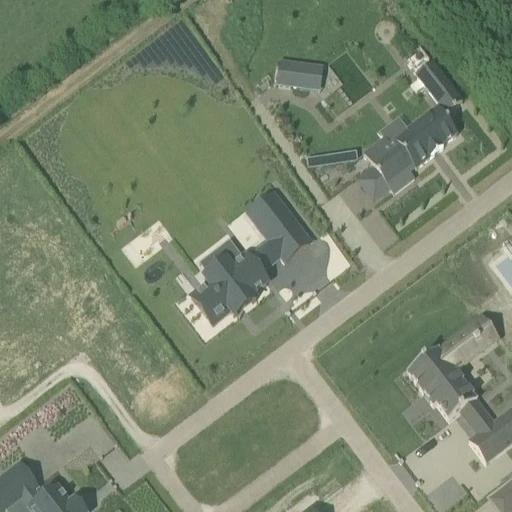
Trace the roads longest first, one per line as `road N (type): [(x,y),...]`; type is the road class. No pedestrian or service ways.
road 1 (residential): [(289,350),(511,181)]
road 2 (residential): [(192,511),(150,456),(289,350)]
road 3 (track): [(150,456),(97,382),(77,371),(0,413)]
road 4 (residential): [(345,423),(228,511)]
